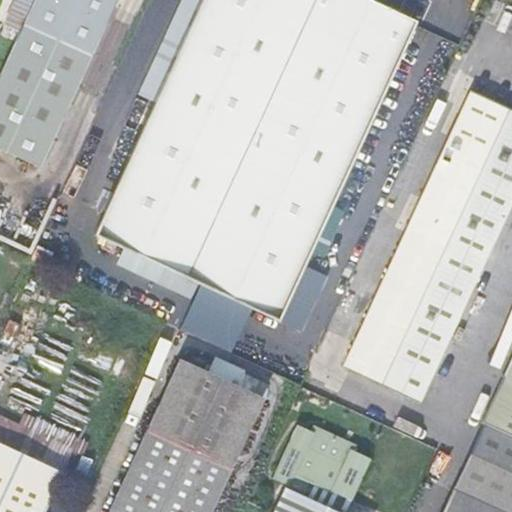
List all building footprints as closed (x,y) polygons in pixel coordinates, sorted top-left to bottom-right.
[(17,0),(6,26),(21,32),(0,76),(0,148),(39,167),(116,0),(17,0)] [(202,0),(94,236),(278,320),(416,20),(371,0),(202,0)] [(511,109),(472,90),(343,367),(419,402),(428,383),(475,282),(511,202),(511,109)] [(493,290),(475,282),(428,383),(446,391),(493,290)] [(511,332),(493,372),(505,378),(511,361),(511,332)] [(206,511),(259,395),(181,360),(111,511),(206,511)] [(511,361),(505,378),(466,462),(511,483),(511,361)] [(343,367),(329,399),(405,434),(419,402),(343,367)] [(0,442),(62,471),(73,450),(0,416),(0,442)] [(288,485),(275,511),(345,511),(369,462),(350,453),(343,469),(304,451),(311,435),(297,429),(273,478),(288,485)] [(0,442),(0,511),(43,511),(62,471),(0,442)] [(511,511),(511,483),(466,462),(443,511),(511,511)]
